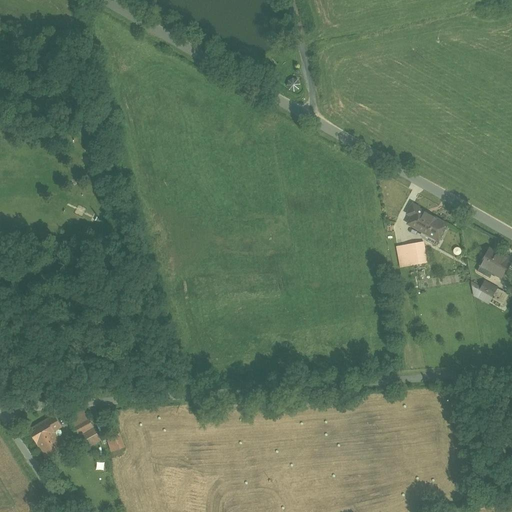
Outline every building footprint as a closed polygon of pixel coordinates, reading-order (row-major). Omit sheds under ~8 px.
[(290,91),(293,92),(297,92),(299,90),(301,86),(300,83),(298,80),(295,79),(292,79),(289,81),(287,85),(288,88),(290,91)] [(445,224),(417,209),(418,208),(413,205),(408,214),(412,217),(409,224),(437,239),(445,224)] [(423,242),(407,245),(410,265),(427,263),(423,242)] [(504,257),(489,249),(480,265),(503,278),(511,261),(511,259),(505,255),(504,257)] [(485,281),(479,291),(492,298),(497,288),(485,281)] [(509,295),(497,288),(492,298),(491,299),(503,305),(509,295)] [(54,416),(29,431),(37,444),(38,443),(46,458),(63,448),(53,432),(61,427),(54,416)] [(72,427),(84,449),(101,440),(94,428),(88,418),(88,417),(72,427)] [(112,452),(126,447),(120,433),(106,438),(112,452)]
